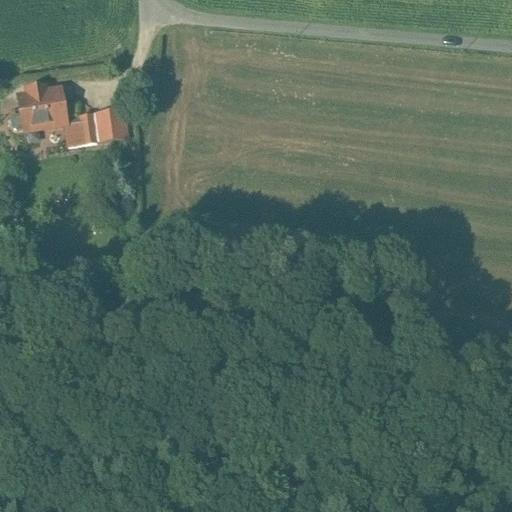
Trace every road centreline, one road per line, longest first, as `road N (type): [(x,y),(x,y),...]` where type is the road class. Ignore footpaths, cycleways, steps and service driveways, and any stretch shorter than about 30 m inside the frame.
road 1 (track): [(0,392),(207,362),(450,375),(511,402)]
road 2 (residential): [(511,53),(130,17),(130,0)]
